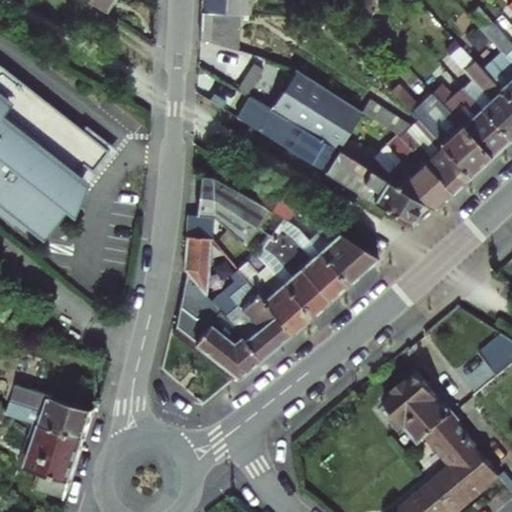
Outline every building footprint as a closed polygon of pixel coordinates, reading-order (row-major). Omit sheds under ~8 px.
[(91,0),(107,10),(113,0),(91,0)] [(251,0),(201,0),(201,11),(202,11),(240,13),(251,13),(251,0)] [(468,15),(479,27),(511,63),(511,44),(494,25),(476,8),(468,15)] [(240,13),(202,11),(200,38),(238,49),(240,13)] [(499,88),(511,102),(511,63),(479,27),(473,33),(483,44),(480,48),(491,61),(508,80),(499,88)] [(490,98),(480,107),(508,139),(511,135),(511,102),(499,88),(482,69),(466,51),(457,61),(477,83),(490,98)] [(250,90),(264,68),(254,61),(240,83),(250,90)] [(482,69),(499,88),(508,80),(491,61),(482,69)] [(35,223),(48,233),(63,214),(56,204),(85,167),(95,174),(112,153),(5,69),(0,65),(0,214),(16,227),(25,215),(35,223)] [(271,109),(337,148),(362,111),(296,69),(271,109)] [(390,76),(384,81),(392,90),(398,85),(390,76)] [(418,120),(429,131),(470,174),(490,156),(443,105),(434,112),(424,101),(419,105),(399,83),(398,85),(392,90),(418,120)] [(466,93),(480,107),(490,98),(477,83),(466,93)] [(443,105),(490,156),(508,139),(480,107),(470,116),(455,98),(442,84),(432,93),(443,105)] [(480,107),(466,93),(464,90),(455,98),(470,116),(480,107)] [(432,93),(424,101),(434,112),(443,105),(432,93)] [(339,149),(337,148),(271,109),(250,96),(237,117),(326,171),(339,149)] [(362,111),(399,136),(451,191),(470,174),(429,131),(422,136),(412,125),(370,99),(362,111)] [(418,120),(412,125),(422,136),(429,131),(418,120)] [(371,168),(435,206),(451,191),(399,136),(371,168)] [(339,149),(326,171),(414,224),(435,206),(371,168),(339,149)] [(85,167),(56,204),(63,214),(95,174),(85,167)] [(268,208),(255,200),(213,175),(201,175),(200,193),(215,194),(255,226),(268,208)] [(288,220),(296,205),(264,186),(255,200),(268,208),(283,218),(288,220)] [(215,194),(200,193),(198,214),(213,217),(243,242),(255,226),(215,194)] [(189,213),(187,235),(211,237),(213,217),(198,214),(189,213)] [(25,215),(16,227),(26,235),(35,223),(25,215)] [(308,221),(313,223),(316,218),(311,215),(308,221)] [(348,282),(320,252),(297,226),(288,220),(283,218),(270,237),(275,242),(327,300),(348,282)] [(330,243),(320,252),(348,282),(378,256),(316,218),(313,223),(321,228),(321,234),(330,243)] [(206,295),(211,237),(187,235),(184,270),(187,273),(206,295)] [(291,275),(283,282),(310,315),(327,300),(275,242),(270,237),(262,248),(275,257),(291,275)] [(237,269),(243,276),(289,332),(310,315),(283,282),(273,290),(247,261),(237,269)] [(234,328),(230,322),(224,316),(221,312),(206,295),(187,273),(182,295),(176,328),(238,377),(260,358),(234,328)] [(224,316),(230,322),(234,328),(260,358),(289,332),(243,276),(239,280),(243,285),(230,295),(238,304),(228,312),(224,316)] [(396,511),(457,511),(502,475),(453,416),(457,413),(421,369),(384,400),(420,444),(428,437),(452,467),(396,511)] [(36,425),(85,440),(94,411),(5,382),(6,378),(0,375),(0,389),(1,390),(0,392),(0,395),(14,400),(10,416),(14,417),(36,425)] [(10,416),(0,407),(0,431),(14,417),(10,416)] [(36,425),(32,438),(40,441),(31,468),(46,473),(40,491),(66,500),(85,440),(36,425)] [(40,441),(32,438),(29,438),(19,466),(30,470),(31,468),(40,441)]
